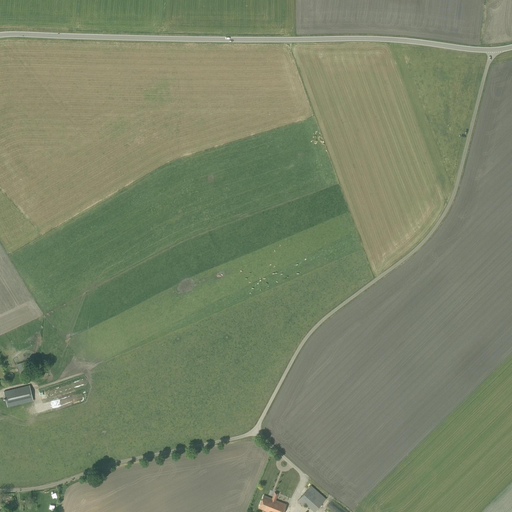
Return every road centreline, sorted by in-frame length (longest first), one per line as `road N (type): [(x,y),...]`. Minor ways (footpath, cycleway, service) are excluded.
road 1 (tertiary): [(0,35),(383,38),(491,50)]
road 2 (unclassified): [(255,429),(317,324),(437,224),(491,50)]
road 3 (unclassified): [(0,489),(42,487),(255,429)]
